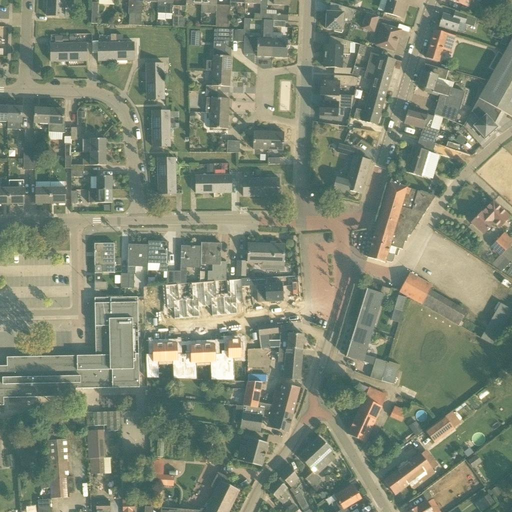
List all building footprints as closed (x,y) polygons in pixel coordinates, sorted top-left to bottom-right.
[(65,17),(65,0),(47,0),(47,16),(65,17)] [(222,30),(223,6),(216,5),(216,0),(201,0),(201,5),(201,13),(216,14),(216,18),(215,29),(219,30),(222,30)] [(403,19),(405,10),(403,9),(405,0),(387,0),(384,13),(403,19)] [(351,24),(355,10),(327,2),(327,3),(330,4),(330,13),(327,12),(326,29),(334,30),(334,32),(342,33),(343,30),(343,23),(351,24)] [(503,29),(509,31),(511,24),(511,9),(509,15),(503,29)] [(465,25),(467,16),(455,12),(453,17),(443,14),(439,27),(456,32),(459,23),(465,25)] [(374,32),(378,17),(367,14),(362,28),(374,32)] [(493,19),(489,17),(484,19),(483,23),(490,26),(493,19)] [(272,57),(273,34),(273,21),(263,21),(263,39),(258,39),(258,37),(244,37),(245,31),(238,30),(238,42),(246,43),(248,45),(257,45),(257,57),(272,57)] [(395,52),(401,31),(382,25),(376,46),(395,52)] [(219,41),(232,42),(232,30),(228,30),(222,30),(219,30),(219,41)] [(450,53),(455,36),(434,30),(426,59),(438,62),(442,50),(450,53)] [(191,32),(190,47),(200,48),(200,32),(191,32)] [(287,58),(288,40),(282,40),(282,34),(273,34),(272,57),(287,58)] [(502,34),(499,45),(504,46),(507,35),(502,34)] [(350,42),(330,37),(328,46),(325,45),(324,68),(342,69),(343,55),(350,55),(350,42)] [(511,40),(479,98),(501,111),(511,117),(511,40)] [(99,61),(116,61),(116,43),(98,44),(99,61)] [(116,61),(134,61),(134,43),(116,43),(116,61)] [(69,62),(68,44),(55,44),(51,44),(51,62),(69,62)] [(69,62),(86,62),(86,44),(68,44),(69,62)] [(230,72),(231,57),(223,56),(223,50),(213,50),(212,71),(230,72)] [(389,82),(396,60),(380,56),(378,63),(369,61),(365,76),(389,82)] [(191,58),(191,67),(201,68),(201,58),(191,58)] [(146,82),(164,82),(164,64),(146,65),(146,82)] [(445,80),(448,71),(425,64),(423,72),(422,72),(418,86),(426,88),(425,90),(440,95),(434,115),(455,123),(464,92),(436,84),(438,78),(445,80)] [(230,87),(230,72),(212,71),(212,86),(206,86),(206,92),(218,93),(218,87),(230,87)] [(383,104),(389,82),(365,76),(364,79),(373,81),(368,100),(383,104)] [(320,97),(324,98),(324,97),(338,98),(339,88),(356,89),(358,81),(350,79),(333,78),(333,84),(321,83),(320,97)] [(147,100),(165,100),(164,82),(146,82),(147,100)] [(228,114),(229,99),(217,99),(218,93),(206,92),(205,98),(211,98),(210,105),(206,105),(206,113),(210,113),(228,114)] [(354,98),(338,98),(324,97),(324,98),(325,98),(324,104),(320,104),(319,118),(337,119),(338,110),(352,111),(354,98)] [(501,111),(479,98),(474,107),(483,116),(472,126),(485,139),(498,127),(494,123),(501,111)] [(377,126),(383,104),(368,100),(365,111),(356,109),(354,119),(377,126)] [(0,121),(7,122),(8,107),(0,106),(0,121)] [(22,123),(22,108),(8,107),(7,122),(21,123),(22,123)] [(49,124),(50,109),(35,108),(34,124),(48,124),(49,124)] [(63,125),(64,110),(50,109),(49,124),(48,124),(48,132),(65,133),(65,125),(63,125)] [(435,144),(439,131),(430,128),(433,118),(408,110),(404,124),(423,129),(419,139),(435,144)] [(152,130),(170,129),(170,112),(152,112),(152,130)] [(228,114),(210,113),(210,129),(228,129),(228,114)] [(152,147),(170,147),(170,133),(174,133),(174,129),(170,129),(152,130),(152,147)] [(268,150),(269,132),(254,132),(253,150),(268,150)] [(283,151),(284,133),(269,132),(268,150),(283,151)] [(106,153),(106,139),(82,139),(82,153),(91,153),(91,152),(106,153)] [(458,151),(459,146),(448,142),(446,147),(458,151)] [(352,157),(354,149),(340,145),(337,153),(352,157)] [(430,179),(437,155),(413,148),(409,161),(407,160),(404,172),(430,179)] [(106,166),(106,153),(91,152),(91,153),(91,160),(83,160),(83,165),(71,166),(71,169),(71,171),(83,171),(83,166),(106,166)] [(361,194),(370,161),(354,157),(347,180),(337,177),(333,191),(344,194),(345,190),(361,194)] [(158,177),(176,177),(175,159),(158,159),(158,177)] [(214,194),(231,193),(231,175),(213,176),(214,194)] [(196,194),(213,194),(214,194),(213,176),(196,176),(196,194)] [(112,190),(112,177),(97,177),(97,190),(112,190)] [(158,195),(176,194),(176,177),(158,177),(158,195)] [(243,197),(261,197),(261,179),(243,179),(243,197)] [(261,197),(262,197),(279,197),(279,179),(261,179),(261,197)] [(410,236),(435,197),(398,186),(400,181),(391,179),(390,183),(390,184),(388,191),(387,191),(387,192),(388,192),(386,197),(386,198),(384,203),(383,208),(382,208),(382,209),(381,214),(380,215),(381,215),(379,220),(379,221),(377,228),(375,233),(368,258),(385,263),(385,261),(391,263),(393,262),(394,256),(397,256),(399,249),(402,250),(405,242),(406,242),(408,235),(410,236)] [(9,205),(24,205),(24,181),(9,181),(9,182),(9,205)] [(0,205),(9,205),(9,182),(1,182),(2,189),(0,188),(0,205)] [(51,204),(50,188),(36,188),(36,205),(51,204)] [(51,204),(65,204),(65,188),(50,188),(51,204)] [(112,203),(112,190),(97,190),(89,190),(89,204),(112,203)] [(510,218),(493,202),(482,214),(481,213),(472,223),(483,234),(493,224),(499,229),(510,218)] [(500,237),(491,247),(500,256),(509,246),(500,237)] [(168,243),(149,242),(148,242),(148,246),(148,264),(160,264),(160,272),(167,272),(167,284),(174,284),(175,272),(167,272),(167,264),(168,264),(169,242),(168,242),(168,243)] [(221,244),(202,243),(201,243),(201,247),(201,265),(212,265),(212,272),(208,272),(207,282),(226,281),(227,262),(221,262),(220,253),(221,253),(221,250),(221,244)] [(115,273),(115,244),(114,244),(95,244),(94,244),(94,251),(94,253),(95,273),(115,273)] [(148,267),(148,264),(148,246),(129,245),(128,245),(127,274),(121,274),(121,288),(128,288),(129,275),(135,275),(135,267),(148,267)] [(248,263),(283,264),(284,246),(248,245),(248,263)] [(181,246),(180,268),(201,269),(201,265),(201,247),(182,247),(182,246),(181,246)] [(245,277),(245,262),(237,262),(237,277),(245,277)] [(175,272),(174,284),(180,285),(186,284),(186,278),(180,278),(180,272),(175,272)] [(430,290),(432,286),(433,285),(432,285),(431,286),(428,284),(429,283),(428,283),(428,284),(425,282),(425,281),(424,282),(421,280),(422,279),(421,279),(421,280),(418,278),(418,277),(417,278),(414,276),(415,275),(414,275),(414,276),(411,274),(411,273),(410,274),(399,293),(422,305),(430,290)] [(230,297),(223,297),(223,316),(236,315),(236,303),(242,303),(241,282),(229,282),(230,297)] [(107,283),(94,283),(94,291),(107,291),(107,283)] [(193,300),(186,300),(186,318),(199,317),(199,306),(203,306),(202,284),(192,284),(193,300)] [(214,284),(202,284),(203,306),(211,306),(211,317),(223,316),(223,297),(215,297),(214,284)] [(177,285),(165,286),(167,309),(174,309),(174,319),(186,318),(186,300),(178,300),(177,285)] [(274,286),(274,285),(242,286),(242,292),(244,293),(246,293),(246,303),(275,301),(275,300),(283,300),(282,285),(274,286)] [(373,328),(384,294),(367,289),(356,323),(373,328)] [(467,310),(430,290),(422,305),(458,326),(467,310)] [(394,309),(402,312),(406,298),(398,296),(394,309)] [(0,366),(0,405),(4,406),(3,398),(76,397),(75,389),(139,388),(137,298),(94,298),(96,356),(7,358),(7,366),(0,366)] [(505,324),(511,311),(511,310),(500,304),(492,318),(505,324)] [(394,309),(391,321),(399,323),(402,312),(394,309)] [(493,345),(505,324),(492,318),(481,338),(493,345)] [(363,362),(373,328),(356,323),(346,357),(363,362)] [(277,324),(258,326),(259,335),(259,336),(266,335),(278,334),(277,324)] [(303,350),(304,335),(280,334),(279,348),(303,350)] [(228,351),(221,351),(223,380),(234,381),(233,360),(240,360),(239,340),(227,340),(228,351)] [(153,354),(146,354),(147,378),(159,378),(159,362),(165,362),(165,343),(152,344),(153,354)] [(177,343),(165,343),(165,362),(172,362),(173,379),(185,379),(184,353),(177,353),(177,343)] [(190,354),(184,353),(185,379),(197,379),(196,363),(203,363),(202,344),(190,345),(190,354)] [(215,344),(202,344),(203,363),(210,362),(211,380),(223,380),(222,354),(215,354),(215,344)] [(300,380),(303,350),(279,348),(278,362),(285,363),(283,379),(300,380)] [(370,378),(382,382),(387,362),(375,359),(370,378)] [(387,362),(382,382),(394,385),(399,366),(389,363),(387,362)] [(293,414),(300,388),(283,384),(281,392),(275,391),(273,399),(274,399),(272,405),(259,403),(262,384),(262,383),(248,382),(243,406),(247,407),(247,408),(263,410),(264,409),(267,410),(267,408),(293,414)] [(365,443),(386,396),(369,388),(347,435),(365,443)] [(155,396),(164,397),(164,390),(156,389),(155,396)] [(293,414),(267,408),(267,410),(264,409),(263,410),(247,408),(247,407),(243,406),(241,424),(236,423),(235,428),(250,431),(250,430),(260,432),(263,417),(274,420),(272,429),(286,433),(288,433),(293,414)] [(394,407),(391,413),(404,418),(406,412),(394,407)] [(120,431),(119,412),(86,413),(87,426),(107,426),(107,431),(120,431)] [(452,412),(426,432),(434,443),(460,423),(452,412)] [(57,431),(56,422),(48,423),(49,431),(53,431),(53,434),(47,434),(47,441),(46,441),(50,499),(70,498),(69,494),(73,493),(72,477),(68,477),(66,440),(58,440),(58,434),(58,431),(57,431)] [(417,424),(410,429),(415,436),(422,431),(417,424)] [(104,474),(103,458),(105,458),(104,430),(87,431),(88,459),(90,459),(91,475),(104,474)] [(314,489),(322,482),(316,476),(335,458),(330,452),(332,451),(320,437),(298,457),(310,469),(302,477),(314,489)] [(267,443),(249,439),(247,447),(241,446),(237,461),(243,462),(243,463),(260,467),(262,467),(262,466),(264,458),(266,453),(265,453),(268,445),(268,444),(268,443),(267,443)] [(211,456),(212,445),(201,444),(200,456),(211,456)] [(469,446),(463,451),(467,456),(473,451),(469,446)] [(420,479),(432,469),(421,455),(420,454),(384,481),(395,496),(409,485),(412,490),(423,482),(420,479)] [(476,454),(467,461),(473,468),(482,462),(476,454)] [(279,476),(294,491),(297,488),(301,484),(298,480),(298,479),(290,465),(279,476)] [(161,511),(228,511),(229,511),(228,511),(229,511),(230,511),(229,511),(232,505),(233,504),(232,504),(235,498),(236,498),(236,497),(239,491),(240,491),(225,484),(228,478),(218,473),(211,487),(217,489),(205,511),(200,511),(177,510),(177,511),(169,511),(161,511)] [(174,476),(173,476),(155,475),(155,485),(173,487),(174,476)] [(283,504),(290,496),(285,491),(288,489),(279,479),(268,491),(283,504)] [(346,508),(352,504),(361,499),(352,486),(336,496),(339,501),(336,503),(340,511),(343,509),(344,509),(346,508)] [(496,487),(490,491),(495,498),(501,494),(496,487)] [(428,490),(422,494),(426,500),(432,497),(428,490)] [(294,496),(302,510),(308,507),(300,493),(294,496)] [(480,500),(486,509),(494,503),(487,494),(480,500)] [(152,511),(153,507),(145,507),(144,511),(134,511),(134,497),(122,497),(122,511),(152,511)] [(38,511),(50,511),(50,500),(38,501),(38,511)] [(108,511),(110,511),(110,502),(96,502),(96,511),(108,511)] [(431,511),(426,502),(423,503),(408,511),(431,511)]
